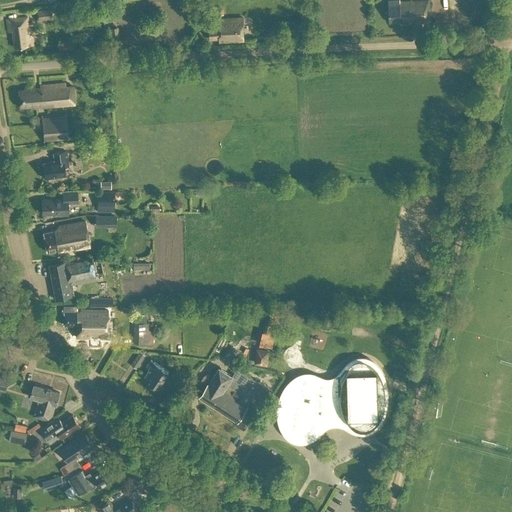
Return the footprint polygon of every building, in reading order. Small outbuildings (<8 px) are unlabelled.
[(419,23),(431,23),(429,0),(404,0),(404,1),(399,1),(399,0),(388,0),(390,22),(400,21),(401,25),(413,24),(412,21),(418,20),(419,23)] [(300,5),(301,18),(315,17),(314,3),(300,5)] [(36,21),(52,19),(50,9),(35,11),(36,21)] [(13,48),(32,46),(31,35),(29,35),(27,17),(5,20),(6,33),(11,32),(13,48)] [(220,43),(245,42),(243,17),(219,19),(218,21),(209,22),(210,39),(219,39),(220,43)] [(116,27),(108,28),(109,40),(118,38),(116,27)] [(31,109),(74,104),(72,85),(65,86),(65,82),(24,86),(25,89),(16,90),(18,108),(31,107),(31,109)] [(41,115),(43,142),(67,140),(65,113),(41,115)] [(86,143),(88,155),(110,151),(107,139),(86,143)] [(64,168),(69,167),(67,151),(51,153),(52,161),(42,162),(43,179),(65,177),(64,168)] [(101,189),(111,188),(111,181),(100,181),(101,189)] [(67,203),(76,202),(75,192),(61,193),(62,197),(41,199),(43,214),(53,213),(53,216),(68,215),(67,203)] [(97,194),(97,211),(114,210),(113,194),(97,194)] [(121,213),(99,213),(99,224),(121,224),(121,213)] [(58,253),(90,246),(85,219),(57,225),(52,230),(43,231),(47,251),(57,249),(58,253)] [(55,299),(72,296),(74,295),(70,281),(94,277),(91,259),(63,262),(48,265),(54,291),(53,291),(55,299)] [(91,297),(91,306),(112,306),(112,298),(91,297)] [(75,336),(80,336),(106,338),(107,309),(75,308),(75,305),(63,304),(63,324),(75,324),(75,336)] [(149,324),(134,323),(134,343),(154,343),(154,331),(149,330),(149,324)] [(265,364),(268,351),(258,349),(255,362),(265,364)] [(140,351),(131,364),(137,368),(146,355),(140,351)] [(299,377),(295,381),(290,384),(287,389),(285,392),(284,394),(282,400),(281,408),(281,411),(281,415),(282,422),(283,425),(286,432),(288,434),(291,437),(295,439),(298,440),(301,440),(306,440),(310,438),(314,435),(318,431),(322,425),(324,422),(326,415),(343,413),(343,417),(346,423),(349,428),(354,431),(357,433),(362,433),(365,433),(370,432),(375,429),(377,427),(382,421),(383,417),(386,410),(387,405),(388,396),(388,392),(387,383),(384,375),(382,371),(378,365),(375,361),(370,359),(365,357),(360,357),(355,358),(350,360),(348,362),(345,365),(342,371),(341,374),(339,381),(323,383),(321,381),(317,378),(313,376),(310,375),(307,375),(304,376),(299,377)] [(158,387),(169,372),(159,365),(158,367),(150,362),(146,368),(149,370),(144,376),(150,380),(149,382),(158,387)] [(244,429),(260,404),(270,388),(258,380),(258,381),(236,368),(232,375),(218,366),(210,378),(202,390),(198,396),(235,420),(234,423),(244,429)] [(0,371),(0,389),(5,391),(9,373),(0,371)] [(204,375),(197,387),(202,390),(210,378),(204,375)] [(35,384),(35,385),(31,397),(38,399),(34,416),(44,419),(53,417),(60,392),(35,384)] [(59,416),(40,428),(46,437),(57,430),(62,438),(81,426),(73,414),(62,421),(59,416)] [(328,415),(324,426),(330,424),(336,424),(342,425),(349,428),(344,423),(342,418),(341,414),(328,415)] [(28,434),(12,431),(10,441),(26,444),(28,434)] [(70,462),(95,446),(86,432),(61,448),(70,462)] [(36,461),(42,458),(39,453),(33,457),(36,461)] [(71,470),(67,463),(61,467),(65,474),(71,470)] [(82,469),(70,477),(80,493),(90,487),(91,489),(98,484),(99,487),(114,478),(107,466),(92,475),(91,473),(86,476),(82,469)] [(61,475),(45,480),(47,488),(63,482),(61,475)] [(111,496),(99,505),(103,511),(140,511),(131,497),(128,499),(127,498),(117,504),(111,496)]
